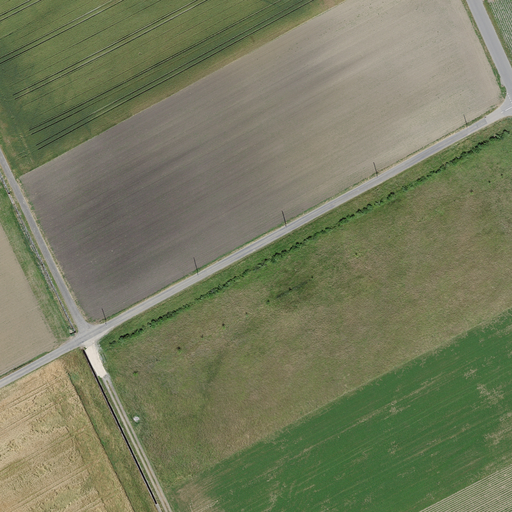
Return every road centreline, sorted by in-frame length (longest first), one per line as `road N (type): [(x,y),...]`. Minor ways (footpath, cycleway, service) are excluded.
road 1 (track): [(511,107),(0,384)]
road 2 (track): [(0,155),(169,511)]
